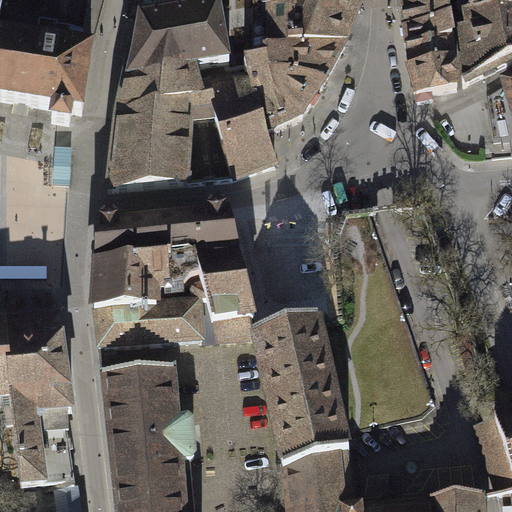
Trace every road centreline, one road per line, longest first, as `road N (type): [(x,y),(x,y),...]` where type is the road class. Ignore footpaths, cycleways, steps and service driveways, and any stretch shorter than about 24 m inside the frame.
road 1 (residential): [(79,321),(100,511)]
road 2 (residential): [(458,196),(511,358)]
